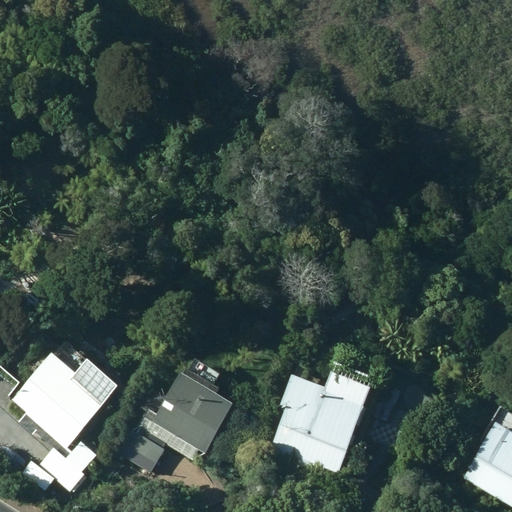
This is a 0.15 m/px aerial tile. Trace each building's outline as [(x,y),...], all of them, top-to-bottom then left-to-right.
[(48,350),(10,399),(26,411),(13,429),(43,452),(56,435),(74,449),(109,406),(103,401),(116,385),(71,351),(73,349),(61,340),(51,353),(48,350)] [(232,403),(178,370),(142,430),(191,459),(197,450),(202,452),(232,403)] [(360,406),(287,374),(275,403),(283,407),(266,445),(276,449),(263,479),(271,482),(306,486),(316,486),(324,467),(337,473),(344,458),(353,427),(360,406)] [(511,430),(493,419),(459,477),(511,507),(511,430)] [(112,451),(149,473),(164,449),(127,426),(112,451)] [(191,471),(169,451),(159,463),(181,482),(191,471)] [(28,471),(67,500),(80,481),(41,453),(28,471)]
